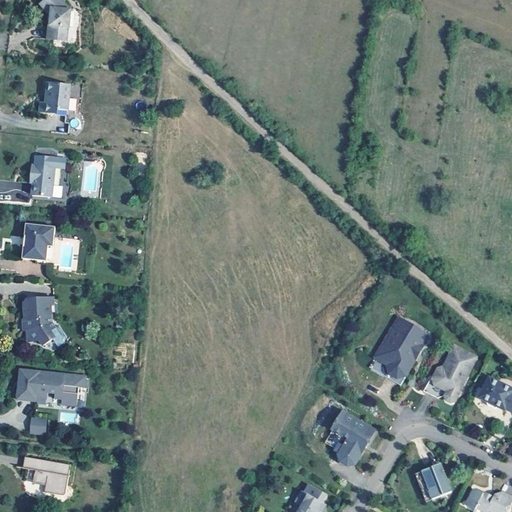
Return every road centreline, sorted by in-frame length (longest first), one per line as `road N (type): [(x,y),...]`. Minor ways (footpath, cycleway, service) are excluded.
road 1 (track): [(511,356),(128,0)]
road 2 (track): [(367,506),(261,446),(137,460),(0,445)]
road 3 (residential): [(364,511),(411,435),(430,435),(511,473)]
